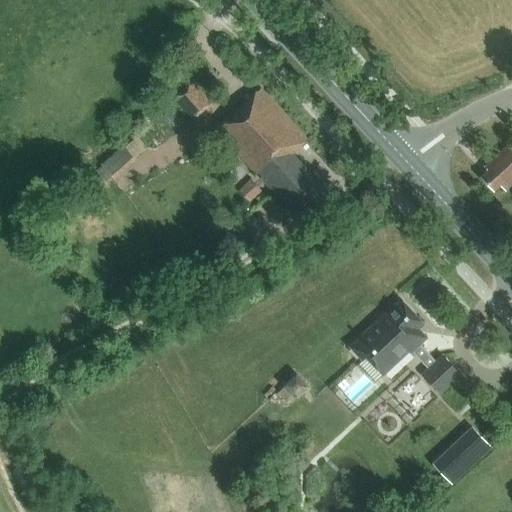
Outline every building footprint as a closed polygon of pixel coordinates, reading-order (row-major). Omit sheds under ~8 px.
[(192,120),(211,103),(193,83),(174,99),(192,120)] [(322,187),(292,153),(307,140),(261,89),(215,130),(255,174),(257,172),(262,178),(260,179),(292,215),(322,187)] [(500,185),(505,190),(511,184),(511,145),(509,142),(482,167),(487,171),(481,177),(494,191),(500,185)] [(102,165),(103,166),(94,173),(103,184),(112,177),(113,178),(135,159),(124,146),(102,165)] [(249,202),(261,191),(250,180),(238,191),(249,202)] [(29,283),(30,300),(59,299),(58,282),(29,283)] [(435,362),(419,345),(426,338),(418,329),(423,324),(401,300),(350,347),(362,361),(366,357),(383,375),(409,351),(410,353),(411,352),(428,369),(422,375),(440,394),(460,374),(442,356),(435,362)] [(286,403),(307,385),(295,371),(274,389),(286,403)] [(472,428),(453,446),(472,466),(491,448),(472,428)]
